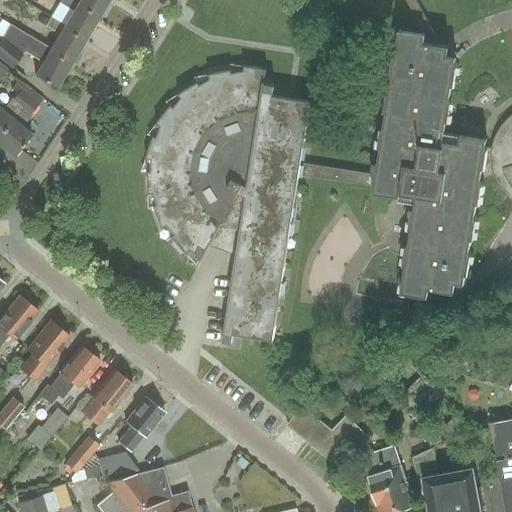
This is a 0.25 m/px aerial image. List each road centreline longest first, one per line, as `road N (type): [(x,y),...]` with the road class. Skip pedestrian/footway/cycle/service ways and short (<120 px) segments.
road 1 (residential): [(328,511),(314,490),(0,234)]
road 2 (residential): [(0,230),(152,0)]
